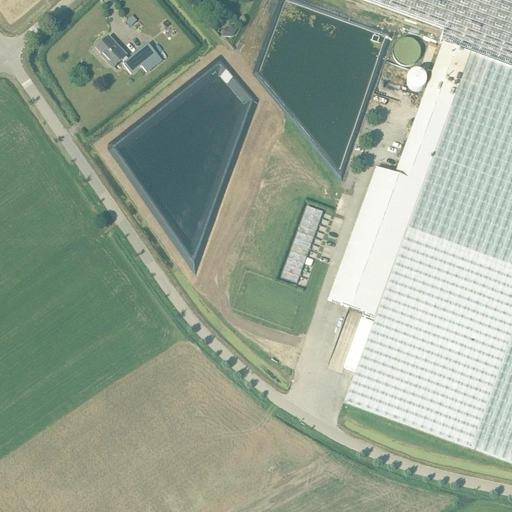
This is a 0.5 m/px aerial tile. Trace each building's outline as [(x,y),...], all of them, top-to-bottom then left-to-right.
[(511,0),(321,0),(443,44),(394,176),(376,169),(328,301),(362,313),(342,368),(355,373),(344,403),(511,463),(511,0)] [(125,57),(126,56),(108,38),(96,49),(102,55),(101,56),(113,69),(121,61),(125,65),(123,66),(130,76),(141,68),(146,74),(162,61),(148,43),(128,60),(125,57)] [(420,55),(420,53),(420,50),(419,47),(417,44),(415,42),(413,41),(411,39),(408,39),(405,39),(402,39),(399,40),(397,42),(395,44),(394,47),(393,49),(392,52),(393,55),(393,58),(395,60),(397,63),(399,64),(402,66),(404,66),(407,66),(410,66),(413,64),(415,63),(417,61),(419,58),(420,55)] [(423,75),(422,74),(421,73),(419,72),(417,72),(415,72),(413,72),(413,73),(411,73),(410,74),(408,76),(407,77),(407,78),(407,79),(406,79),(406,80),(406,81),(406,82),(406,83),(406,84),(407,85),(407,86),(408,87),(408,88),(409,88),(409,89),(410,90),(411,91),(412,91),(414,92),(415,92),(417,92),(419,91),(421,91),(421,90),(423,89),(424,87),(425,86),(426,85),(426,83),(426,81),(426,80),(426,79),(426,78),(425,77),(424,76),(424,75),(423,75)] [(277,189),(287,168),(278,164),(269,185),(277,189)] [(288,192),(297,195),(306,175),(297,171),(288,192)] [(318,180),(310,200),(318,203),(326,183),(318,180)] [(307,208),(304,214),(320,220),(322,213),(307,208)] [(304,214),(302,220),(318,226),(320,220),(304,214)] [(318,226),(302,220),(300,227),(315,233),(318,226)] [(297,233),(313,239),(315,233),(300,227),(297,233)] [(297,233),(295,240),(311,246),(313,239),(297,233)] [(311,246),(295,240),(293,246),(308,252),(311,246)] [(293,246),(290,253),(306,259),(308,252),(293,246)] [(288,259),(304,265),(306,259),(290,253),(288,259)] [(301,271),(304,265),(288,259),(286,266),(301,271)] [(283,272),(299,278),(301,271),(286,266),(283,272)] [(297,284),(299,278),(283,272),(281,279),(297,284)]
